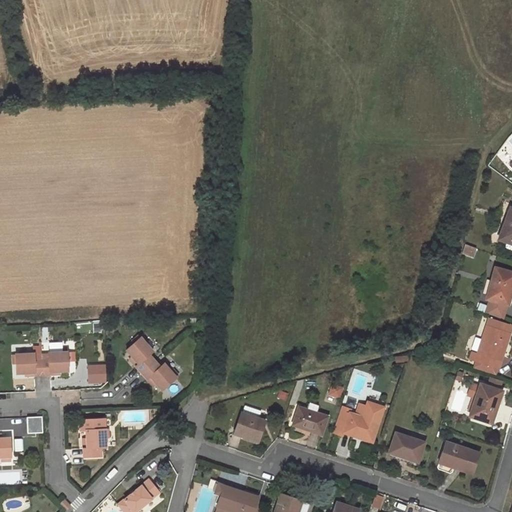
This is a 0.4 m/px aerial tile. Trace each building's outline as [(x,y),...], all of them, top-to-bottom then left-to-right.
[(511,209),(509,208),(498,238),(511,243),(511,209)] [(464,244),(462,252),(472,256),(474,247),(464,244)] [(511,272),(494,268),(486,299),(507,304),(511,286),(511,272)] [(477,353),(475,360),(498,368),(500,359),(495,357),(497,351),(503,353),(511,325),(489,317),(477,353)] [(134,366),(140,373),(146,379),(149,377),(155,383),(161,390),(175,378),(163,364),(159,367),(148,355),(152,352),(139,337),(125,350),(137,364),(134,366)] [(429,344),(426,352),(432,353),(434,346),(429,344)] [(47,360),(40,361),(33,361),(33,354),(14,355),(14,374),(23,373),(33,373),(33,376),(48,376),(48,373),(58,372),(67,372),(66,353),(47,354),(47,360)] [(137,364),(131,357),(128,359),(134,366),(137,364)] [(499,385),(501,380),(491,376),(489,382),(499,385)] [(155,383),(149,377),(146,379),(152,386),(155,383)] [(332,384),(329,394),(338,397),(342,387),(332,384)] [(480,384),(469,416),(490,423),(501,391),(480,384)] [(321,435),(321,434),(326,418),(327,416),(316,412),(317,407),(316,405),(310,402),(308,404),(306,409),(298,406),(292,425),(321,435)] [(364,406),(381,411),(383,407),(365,402),(364,406)] [(341,406),(332,432),(341,436),(343,432),(371,441),(381,411),(364,406),(358,403),(354,415),(349,413),(350,409),(341,406)] [(240,413),(233,434),(258,442),(265,421),(240,413)] [(40,416),(25,416),(25,433),(40,432),(40,416)] [(84,439),(85,449),(81,449),(81,458),(99,457),(99,448),(104,448),(103,420),(79,421),(79,431),(84,431),(84,439)] [(395,433),(389,452),(417,462),(423,442),(395,433)] [(0,458),(11,458),(10,439),(0,439),(0,458)] [(445,441),(438,462),(453,467),(471,474),(473,466),(474,466),(476,460),(475,460),(478,453),(445,441)] [(453,467),(438,462),(436,467),(437,469),(449,472),(451,472),(453,467)] [(149,480),(117,504),(123,511),(134,511),(159,492),(149,480)] [(221,494),(217,506),(234,511),(252,511),(258,497),(223,486),(221,494)] [(296,511),(301,501),(281,494),(274,511),(296,511)] [(60,505),(65,511),(70,507),(64,501),(60,505)] [(305,511),(308,504),(301,501),(296,511),(305,511)] [(336,501),(332,511),(358,511),(359,509),(336,501)]
